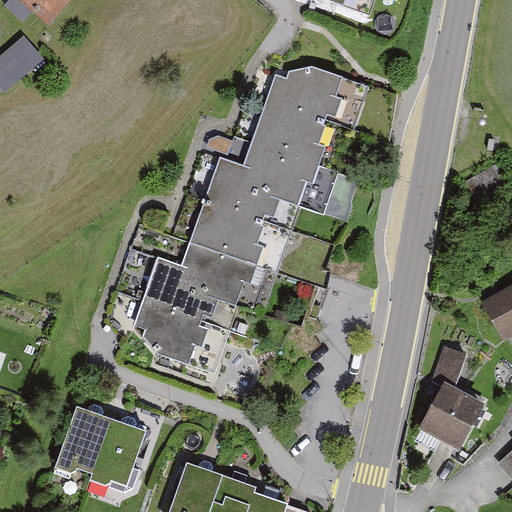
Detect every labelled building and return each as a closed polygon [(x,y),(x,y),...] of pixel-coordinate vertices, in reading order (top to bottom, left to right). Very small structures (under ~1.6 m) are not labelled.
[(33,17),(50,31),(77,0),(11,0),(3,9),(25,27),(33,17)] [(324,0),(371,16),(376,0),(324,0)] [(24,41),(0,61),(0,94),(4,99),(45,65),(24,41)] [(348,102),(355,84),(328,73),(303,77),(299,85),(289,81),(281,105),(337,126),(339,121),(350,124),(356,106),(348,102)] [(340,128),(280,106),(266,145),(333,170),(339,153),(332,150),(340,128)] [(333,173),(266,148),(256,178),(233,170),(227,186),(310,215),(317,193),(325,196),(333,173)] [(497,164),(465,182),(478,206),(510,188),(497,164)] [(215,212),(286,238),(295,211),(225,186),(215,212)] [(274,280),(281,263),(275,261),(283,238),(222,215),(207,255),(274,280)] [(161,289),(245,318),(254,293),(261,295),(266,278),(201,254),(193,277),(168,269),(161,289)] [(511,284),(486,300),(508,338),(511,335),(511,284)] [(232,315),(163,291),(155,316),(223,342),(232,315)] [(214,391),(228,349),(150,320),(140,344),(149,348),(146,356),(167,376),(214,391)] [(468,352),(445,344),(432,381),(441,384),(444,378),(457,385),(468,352)] [(421,423),(461,443),(484,398),(457,385),(444,378),(441,384),(421,423)] [(98,478),(118,424),(83,412),(60,475),(77,481),(80,472),(98,478)] [(143,472),(155,438),(122,425),(101,479),(99,486),(119,493),(122,485),(144,493),(151,474),(143,472)] [(511,446),(497,460),(511,476),(511,446)] [(222,473),(187,462),(168,511),(208,511),(222,475),(222,473)] [(246,511),(256,486),(222,475),(208,511),(246,511)] [(284,511),(287,501),(254,491),(246,511),(284,511)]
